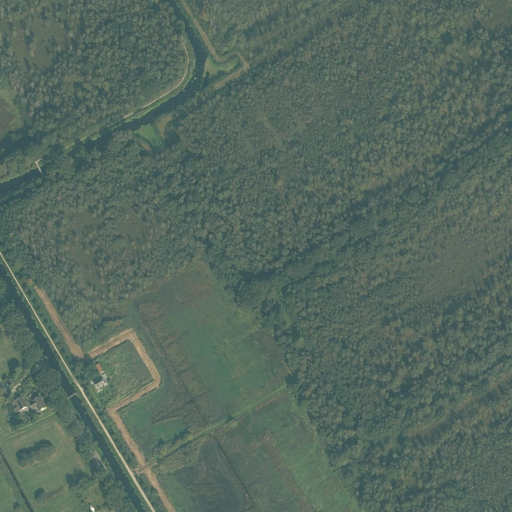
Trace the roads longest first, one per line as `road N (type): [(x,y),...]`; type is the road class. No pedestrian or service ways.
road 1 (track): [(511,145),(266,294),(293,340),(293,382),(131,476)]
road 2 (tertiary): [(128,511),(0,294)]
road 3 (unclassified): [(81,390),(153,511)]
